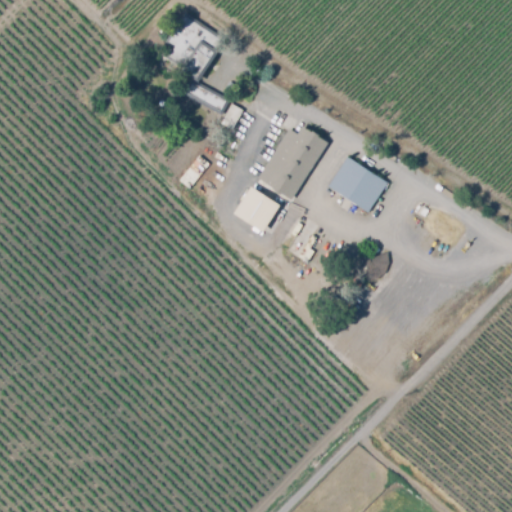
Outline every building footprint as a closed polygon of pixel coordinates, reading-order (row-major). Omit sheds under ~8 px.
[(199,81),(183,71),(184,69),(166,58),(173,46),(167,42),(185,13),(225,39),(199,81)] [(222,115),(184,93),(193,78),(231,100),(222,115)] [(234,83),(227,95),(220,91),(228,79),(234,83)] [(234,129),(223,123),(232,104),(243,110),(234,129)] [(293,199),(260,178),(291,130),(298,134),(303,126),(329,143),(293,199)] [(363,215),(351,207),(354,203),(343,197),(341,200),(330,193),(333,189),(329,186),(347,157),(388,182),(369,213),(365,210),(363,215)] [(279,204),(250,186),(233,214),(262,232),(279,204)] [(317,238),(304,261),(296,256),(310,234),(317,238)] [(381,278),(361,268),(369,251),(389,262),(381,278)] [(340,320),(364,298),(359,293),(373,279),(387,294),(381,300),(384,304),(362,325),(358,321),(349,330),(340,320)] [(392,362),(444,313),(453,323),(402,371),(392,362)]
